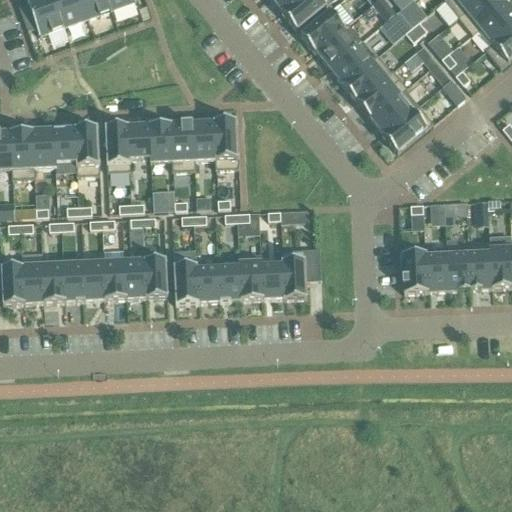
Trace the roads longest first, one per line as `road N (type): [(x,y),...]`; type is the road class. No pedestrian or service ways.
road 1 (residential): [(0,371),(344,351),(367,327)]
road 2 (residential): [(199,0),(361,204)]
road 3 (residential): [(511,84),(361,204)]
road 4 (residential): [(367,327),(511,323)]
road 5 (residential): [(361,204),(367,327)]
